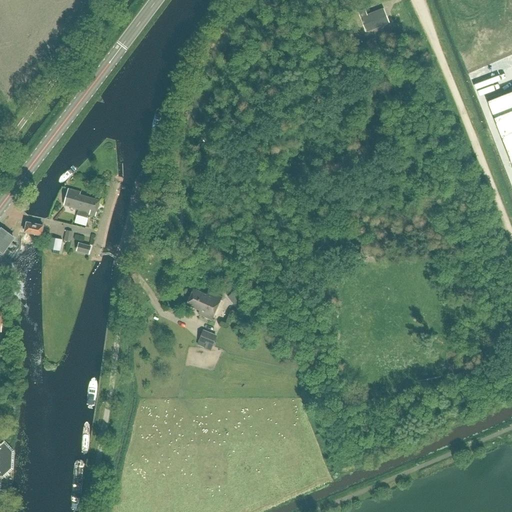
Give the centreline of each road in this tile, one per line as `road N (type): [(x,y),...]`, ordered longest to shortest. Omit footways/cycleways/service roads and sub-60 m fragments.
road 1 (secondary): [(0,207),(157,0)]
road 2 (track): [(511,235),(419,0)]
road 3 (unclassified): [(154,174),(111,379)]
road 4 (unclassified): [(154,174),(185,62),(226,0)]
road 5 (unknown): [(13,110),(95,0)]
